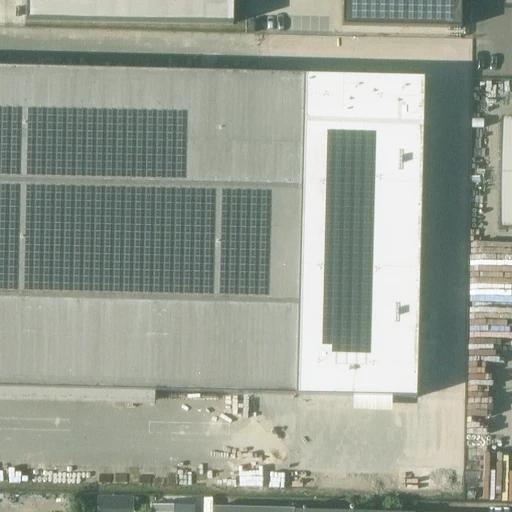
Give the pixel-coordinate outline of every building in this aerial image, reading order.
[(25,0),(25,22),(232,26),(232,0),(25,0)] [(460,0),(342,0),(342,27),(460,29),(460,0)] [(511,0),(503,0),(503,8),(511,8),(511,0)] [(304,79),(0,69),(0,388),(295,397),(304,79)] [(498,230),(511,230),(511,119),(500,120),(498,230)]
